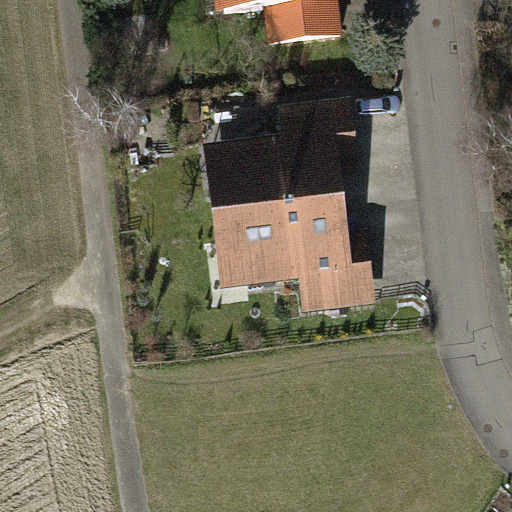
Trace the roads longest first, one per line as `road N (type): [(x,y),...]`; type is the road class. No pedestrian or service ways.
road 1 (track): [(135,511),(70,0)]
road 2 (residential): [(435,0),(479,336),(511,417)]
road 3 (track): [(0,344),(104,283)]
